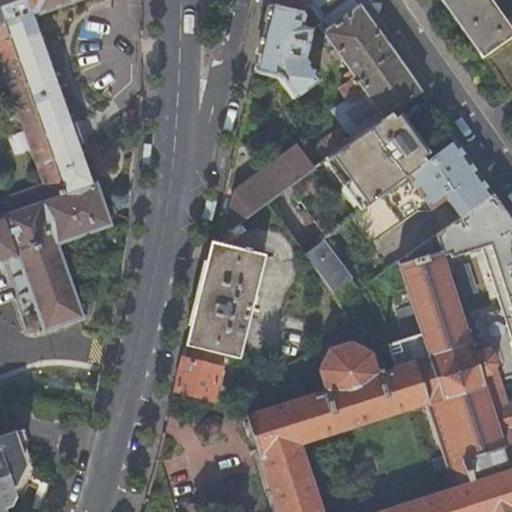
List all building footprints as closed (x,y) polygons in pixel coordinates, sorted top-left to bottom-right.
[(0,0),(0,265),(9,262),(14,277),(12,278),(13,280),(15,280),(19,294),(18,295),(19,298),(21,297),(26,312),(23,313),(24,315),(26,314),(27,317),(26,318),(31,333),(41,329),(42,330),(38,331),(39,335),(43,334),(43,335),(47,334),(46,332),(79,320),(80,323),(83,322),(82,320),(86,319),(85,316),(81,317),(74,299),(78,297),(77,294),(74,295),(69,282),(72,280),(71,277),(68,278),(63,264),(66,263),(65,260),(62,261),(56,246),(110,227),(96,185),(93,186),(36,18),(87,0),(0,0)] [(272,0),(271,7),(301,16),(303,7),(305,7),(313,1),(314,0),(272,0)] [(322,163),(390,115),(420,93),(421,92),(365,14),(354,0),(315,0),(313,1),(305,7),(312,10),(321,24),(317,27),(318,29),(322,35),(354,80),(339,91),(347,103),(331,115),(346,135),(341,138),(337,132),(313,150),(322,163)] [(511,0),(439,0),(481,59),(511,36),(511,0)] [(267,24),(254,73),(276,78),(293,101),(318,83),(302,61),(310,35),(318,29),(317,27),(321,24),(312,10),(305,7),(303,7),(301,16),(271,7),(267,24)] [(322,163),(311,171),(289,187),(326,237),(425,164),(417,153),(397,124),(390,115),(322,163)] [(303,254),(339,304),(397,263),(435,235),(492,195),(475,170),(455,142),(425,164),(326,237),(303,254)] [(232,228),(239,223),(267,203),(289,187),(311,171),(296,149),(236,192),(228,222),(232,228)] [(511,511),(511,223),(492,195),(435,235),(442,256),(449,254),(450,258),(481,248),(501,312),(471,322),(464,324),(504,450),(461,463),(420,335),(388,345),(395,368),(378,373),(372,354),(352,343),(351,343),(349,344),(349,342),(330,348),(331,350),(328,351),(318,371),(325,391),(246,416),(277,511),(511,511)] [(219,355),(238,360),(264,257),(251,254),(252,251),(250,251),(250,250),(246,249),(245,252),(244,252),(217,246),(235,240),(246,232),(239,223),(232,228),(211,243),(198,295),(186,346),(195,349),(219,355)] [(504,450),(464,324),(442,256),(435,235),(397,263),(420,335),(461,463),(504,450)] [(219,355),(195,349),(192,362),(183,359),(182,362),(175,392),(211,401),(220,369),(216,368),(219,355)] [(172,395),(169,405),(182,408),(185,399),(172,395)] [(29,511),(30,511),(38,511),(47,487),(27,481),(24,482),(0,403),(0,511),(2,511),(1,508),(7,508),(12,499),(20,502),(27,489),(36,492),(29,511)]
